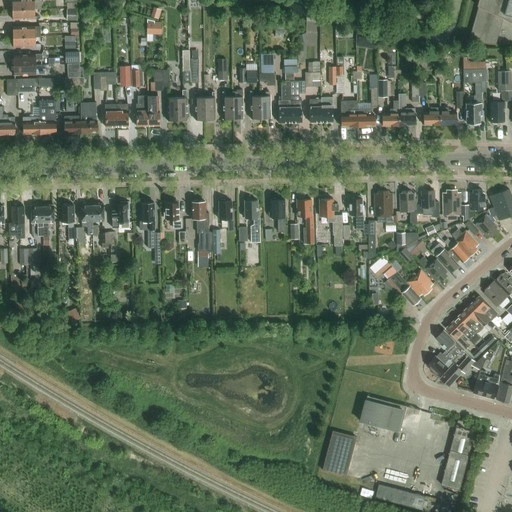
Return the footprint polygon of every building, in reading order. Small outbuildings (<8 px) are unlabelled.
[(12,0),(13,9),(35,9),(35,1),(40,1),(39,0),(12,0)] [(479,7),(468,42),(496,44),(496,43),(503,18),(511,22),(511,0),(478,0),(477,6),(479,7)] [(154,8),(151,17),(159,19),(162,10),(154,8)] [(13,19),(40,19),(40,16),(35,16),(35,9),(13,9),(13,19)] [(77,9),(67,9),(67,21),(77,21),(77,9)] [(147,19),(147,31),(162,31),(162,23),(156,22),(156,21),(147,19)] [(275,26),(275,36),(283,36),(283,26),(275,26)] [(40,36),(40,29),(40,27),(13,27),(13,37),(40,36)] [(40,36),(13,37),(13,47),(41,46),(41,44),(36,44),(36,38),(40,37),(40,36)] [(67,51),(66,51),(66,57),(66,63),(67,63),(78,62),(78,50),(67,51)] [(14,65),(36,64),(36,57),(41,57),(41,54),(14,55),(14,65)] [(273,54),(260,54),(261,73),(274,73),(273,59),(275,59),(275,55),(273,55),(273,54)] [(191,83),(200,83),(199,59),(192,59),(192,69),(191,69),(191,83)] [(219,80),(227,80),(227,59),(218,59),(219,80)] [(285,73),(294,73),(298,73),(297,59),(285,59),(285,73)] [(321,72),(321,62),(310,62),(310,72),(321,72)] [(36,75),(46,74),(46,69),(36,69),(36,64),(14,65),(14,75),(36,74),(36,75)] [(131,86),(131,69),(131,66),(120,66),(121,86),(131,86)] [(482,110),(481,100),(482,100),(481,92),(486,92),(485,68),(463,69),(464,83),(475,82),(475,96),(474,96),(474,100),(473,100),(473,103),(466,103),(467,123),(468,123),(469,124),(472,124),(473,123),(480,122),(480,110),(482,110)] [(163,90),(163,86),(163,70),(155,70),(155,90),(163,90)] [(247,70),(247,83),(247,84),(257,84),(257,70),(247,70)] [(498,91),(501,91),(501,101),(490,102),(491,121),(492,121),(493,123),(497,123),(499,121),(504,121),(504,108),(506,108),(506,102),(508,101),(508,90),(511,90),(511,71),(498,71),(498,91)] [(107,85),(113,84),(112,77),(117,76),(117,72),(100,72),(101,89),(101,91),(108,91),(107,85)] [(312,80),(320,80),(320,72),(305,73),(306,87),(312,86),(312,80)] [(294,81),(294,73),(285,73),(285,81),(290,80),(290,81),(294,81)] [(377,75),(369,75),(369,87),(378,87),(377,75)] [(70,78),(60,78),(60,90),(71,89),(71,85),(70,78)] [(7,95),(18,95),(18,79),(7,80),(7,95)] [(35,87),(39,86),(39,79),(18,79),(18,95),(18,92),(35,91),(35,87)] [(387,97),(387,79),(379,79),(379,97),(387,97)] [(290,81),(290,80),(285,81),(285,83),(282,83),(282,100),(279,100),(279,123),(291,123),(290,81)] [(305,93),(305,81),(294,81),(290,81),(291,123),(302,122),(302,100),(300,100),(299,93),(305,93)] [(187,120),(187,90),(183,90),(183,98),(171,98),(171,96),(172,96),(172,93),(167,93),(168,120),(187,120)] [(233,119),(243,119),(242,90),(237,90),(237,92),(233,92),(233,96),(233,119)] [(261,118),(260,96),(253,96),(253,91),(251,91),(251,119),(261,118)] [(205,120),(205,97),(197,97),(197,92),(195,92),(196,120),(205,120)] [(205,120),(215,119),(215,92),(212,92),(212,97),(205,97),(205,120)] [(233,119),(233,96),(225,97),(225,92),(223,92),(223,119),(233,119)] [(261,118),(271,118),(270,92),(266,92),(266,96),(260,96),(261,118)] [(147,95),(147,96),(148,126),(160,126),(159,95),(147,95)] [(148,126),(147,96),(138,96),(138,104),(136,104),(137,126),(148,126)] [(322,122),(333,122),(333,106),(333,97),(321,97),(321,99),(322,122)] [(310,122),(322,122),(321,99),(310,100),(310,122)] [(40,133),(57,133),(56,100),(39,100),(40,117),(40,133)] [(358,126),(358,109),(357,101),(341,101),(341,127),(358,126)] [(81,116),(81,132),(98,132),(98,120),(97,121),(97,115),(96,115),(96,113),(97,113),(97,102),(81,103),(81,116)] [(106,127),(117,127),(117,104),(105,104),(106,127)] [(117,127),(129,126),(128,104),(117,104),(117,127)] [(0,134),(15,134),(15,117),(8,117),(8,115),(3,115),(3,106),(0,106),(0,134)] [(440,124),(457,124),(457,112),(451,112),(451,110),(449,110),(448,107),(440,108),(440,124)] [(382,126),(399,125),(399,108),(390,109),(390,111),(388,111),(388,114),(382,114),(382,126)] [(415,113),(415,108),(399,108),(399,125),(416,125),(415,113)] [(424,125),(440,124),(440,108),(431,108),(431,110),(427,110),(427,113),(423,113),(424,125)] [(358,109),(358,126),(374,126),(374,114),(371,114),(371,109),(358,109)] [(64,133),(81,132),(81,116),(64,116),(65,121),(64,121),(64,133)] [(23,134),(40,133),(40,117),(23,117),(23,134)] [(469,193),(470,209),(470,210),(469,210),(469,216),(474,216),(474,209),(485,209),(485,192),(482,192),(482,189),(473,190),(473,193),(469,193)] [(499,220),(511,215),(511,196),(509,189),(490,196),(496,210),(489,213),(490,213),(490,214),(495,220),(496,221),(499,220)] [(433,217),(439,217),(439,202),(434,202),(434,190),(422,190),(422,205),(418,205),(418,214),(423,214),(423,215),(433,215),(433,217)] [(443,215),(462,215),(462,216),(464,216),(464,221),(468,219),(468,206),(461,206),(461,192),(457,192),(457,190),(447,190),(447,193),(443,193),(443,215)] [(396,216),(392,216),(392,194),(388,194),(388,191),(378,191),(378,194),(374,194),(375,216),(377,216),(377,223),(385,222),(385,225),(396,225),(396,216)] [(417,224),(417,221),(417,211),(415,211),(415,193),(411,193),(411,191),(402,191),(402,193),(400,193),(400,211),(410,211),(410,225),(417,224)] [(333,222),(333,231),(333,235),(334,235),(334,246),(342,246),(341,240),(342,240),(342,215),(334,215),(333,209),(338,209),(338,203),(333,204),(333,198),(319,199),(320,216),(328,216),(328,222),(333,222)] [(363,215),(364,215),(363,206),(362,206),(362,198),(349,198),(350,215),(356,215),(357,229),(364,229),(364,234),(368,234),(368,225),(364,225),(363,215)] [(306,216),(307,228),(313,228),(313,216),(312,216),(311,199),(297,199),(297,217),(306,216)] [(261,242),(260,229),(260,209),(258,209),(258,200),(245,200),(245,218),(254,218),(254,224),(251,226),(252,242),(261,242)] [(278,232),(286,232),(285,200),(271,200),(271,218),(278,218),(278,232)] [(129,209),(130,209),(130,201),(116,202),(116,204),(115,204),(115,210),(112,210),(112,227),(119,227),(119,222),(130,222),(129,209)] [(228,231),(234,231),(234,210),(232,210),(232,201),(219,201),(219,219),(228,219),(228,231)] [(174,228),(181,228),(181,219),(179,219),(179,202),(166,202),(166,212),(165,213),(165,218),(166,218),(166,220),(174,219),(174,228)] [(192,202),(192,219),(197,219),(197,233),(199,233),(199,243),(212,243),(212,232),(209,232),(208,222),(209,222),(209,213),(207,213),(206,213),(205,202),(192,202)] [(149,230),(155,230),(155,203),(141,203),(142,221),(149,221),(149,230)] [(88,222),(93,221),(93,204),(81,204),(82,222),(88,222)] [(93,226),(93,235),(98,235),(98,221),(104,221),(104,204),(93,204),(93,221),(93,226)] [(38,236),(44,236),(43,205),(31,206),(32,223),(38,223),(38,227),(38,236)] [(48,223),(54,222),(54,205),(43,205),(44,236),(49,236),(48,223)] [(73,222),(74,222),(73,205),(62,205),(62,222),(67,222),(68,226),(73,226),(73,222)] [(17,238),(24,238),(23,206),(12,206),(12,223),(9,223),(9,235),(17,235),(17,238)] [(491,237),(497,231),(495,229),(497,227),(493,222),(488,216),(486,214),(475,224),(486,237),(489,235),(491,237)] [(368,220),(368,225),(369,258),(377,255),(375,251),(374,220),(368,220)] [(470,220),(465,225),(474,235),(479,231),(470,220)] [(140,221),(140,230),(147,230),(149,230),(149,221),(142,221),(140,221)] [(298,225),(290,225),(290,240),(298,239),(298,225)] [(433,226),(426,228),(429,235),(435,233),(435,232),(433,227),(433,226)] [(69,238),(78,238),(78,227),(68,227),(69,238)] [(247,227),(239,227),(240,241),(247,241),(247,227)] [(307,228),(303,228),(304,243),(314,243),(313,228),(307,228)] [(458,237),(455,240),(458,242),(470,255),(477,249),(475,247),(478,245),(466,230),(458,237)] [(406,244),(406,233),(397,233),(397,244),(406,244)] [(448,239),(444,242),(462,262),(470,255),(458,242),(454,246),(450,242),(450,241),(448,239)] [(414,244),(408,249),(413,256),(419,250),(414,244)] [(398,253),(406,263),(414,256),(413,256),(408,249),(406,247),(398,253)] [(28,248),(20,248),(20,265),(29,265),(28,248)] [(37,248),(28,248),(29,265),(38,264),(37,248)] [(450,272),(459,265),(444,248),(436,256),(450,272)] [(208,252),(198,252),(198,261),(208,261),(208,252)] [(377,277),(391,265),(383,256),(370,268),(377,277)] [(425,269),(436,281),(438,279),(440,281),(447,275),(445,273),(447,271),(436,259),(430,264),(424,257),(418,261),(425,269)] [(430,287),(433,284),(421,270),(407,282),(420,296),(422,293),(424,295),(432,289),(430,287)] [(397,272),(393,276),(390,278),(402,292),(413,305),(421,298),(402,277),(397,272)] [(509,296),(511,293),(511,277),(506,272),(503,275),(502,274),(494,282),(509,296)] [(498,307),(509,296),(494,282),(486,289),(487,290),(484,293),(498,307)] [(492,320),(498,314),(480,296),(474,302),(486,315),(487,315),(492,320)] [(486,315),(474,302),(467,309),(478,320),(484,326),(487,324),(492,329),(496,325),(492,320),(487,315),(486,315)] [(378,305),(377,314),(388,316),(389,309),(385,309),(386,306),(378,305)] [(156,308),(151,315),(156,319),(161,314),(158,312),(160,311),(156,308)] [(481,330),(484,326),(478,320),(467,309),(460,315),(471,327),(474,324),(481,330)] [(76,310),(68,313),(72,322),(80,318),(76,310)] [(477,333),(471,327),(460,315),(453,322),(464,334),(470,340),(477,333)] [(470,340),(464,334),(453,322),(447,328),(465,347),(467,349),(470,346),(468,344),(466,342),(469,339),(470,340)] [(445,355),(453,363),(464,350),(445,330),(437,338),(449,351),(445,355)] [(493,335),(485,342),(489,346),(496,339),(493,335)] [(485,342),(479,349),(482,353),(489,346),(485,342)] [(476,358),(482,353),(479,349),(473,355),(476,358)] [(453,363),(445,355),(441,352),(437,357),(436,356),(428,366),(435,372),(434,373),(434,374),(436,377),(438,377),(439,376),(440,376),(448,367),(449,367),(453,363)] [(477,363),(476,361),(470,356),(459,367),(455,363),(442,378),(450,386),(463,371),(465,373),(473,365),(481,369),(487,359),(483,357),(477,363)] [(511,396),(511,375),(511,371),(511,361),(507,360),(503,373),(497,399),(510,403),(511,396)] [(499,383),(500,375),(496,374),(494,378),(485,376),(487,372),(481,370),(479,377),(474,393),(495,399),(499,383)] [(360,421),(400,432),(407,406),(367,396),(360,421)] [(466,422),(459,420),(442,485),(460,490),(476,431),(465,428),(466,422)] [(357,437),(334,431),(324,470),(347,476),(357,437)] [(379,485),(376,498),(423,509),(426,497),(379,485)]
